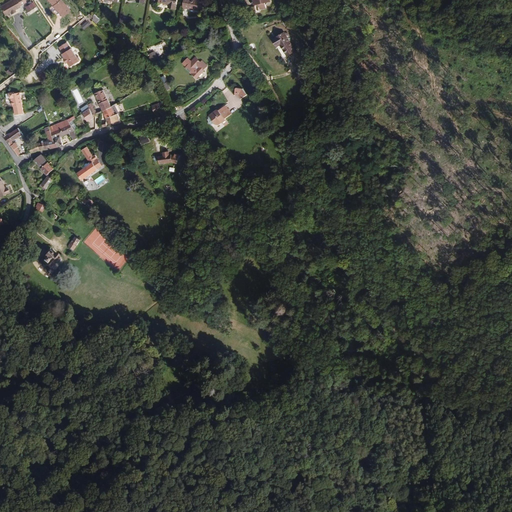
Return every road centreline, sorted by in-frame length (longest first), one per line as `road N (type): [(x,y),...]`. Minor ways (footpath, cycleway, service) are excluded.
road 1 (track): [(332,244),(404,345),(423,389),(429,511)]
road 2 (residential): [(10,162),(100,128),(186,110),(225,75),(234,59),(231,30)]
road 3 (track): [(231,30),(283,111),(332,244)]
